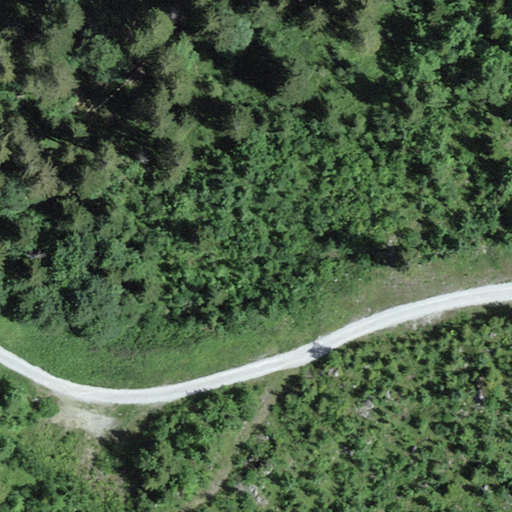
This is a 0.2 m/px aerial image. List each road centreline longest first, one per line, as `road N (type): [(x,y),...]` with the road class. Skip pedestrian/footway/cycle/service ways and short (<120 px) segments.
road 1 (unclassified): [(0,352),(67,383),(128,392),(201,382),(417,306),(511,290)]
road 2 (track): [(173,511),(302,346)]
